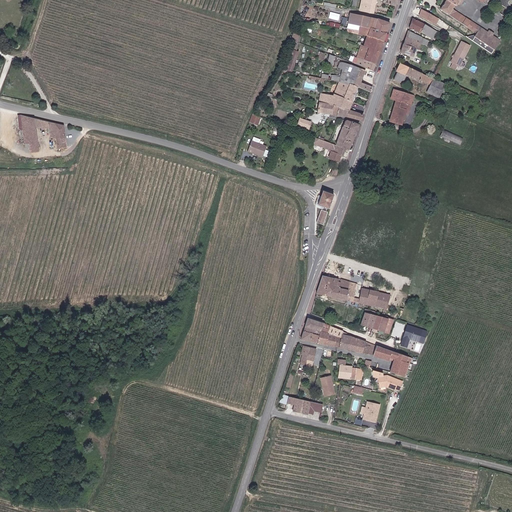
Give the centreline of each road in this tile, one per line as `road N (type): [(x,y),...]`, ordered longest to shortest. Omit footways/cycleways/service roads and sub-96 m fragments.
road 1 (unclassified): [(0,103),(173,145),(299,187)]
road 2 (unclassified): [(268,410),(511,469)]
road 3 (tertiary): [(409,0),(347,185)]
